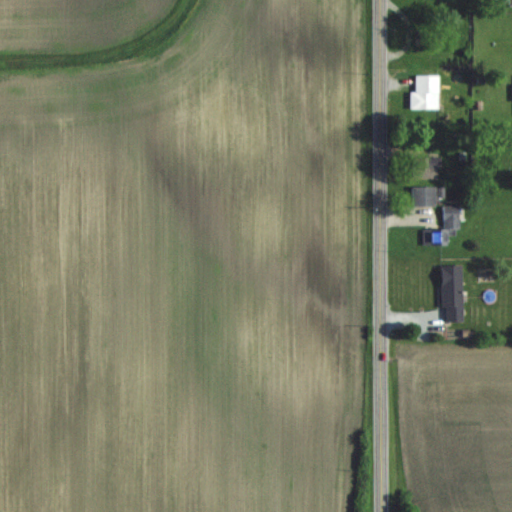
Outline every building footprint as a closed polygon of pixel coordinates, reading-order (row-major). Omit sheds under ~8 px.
[(414,76),(414,92),(409,92),(409,109),(438,109),(438,76),(414,76)] [(411,157),(411,178),(438,178),(438,157),(411,157)] [(411,206),(434,206),(434,187),(411,187),(411,206)] [(422,245),(446,245),(446,234),(457,234),(457,205),(443,205),(443,228),(422,228),(422,245)] [(440,265),(441,322),(462,321),(460,265),(440,265)]
